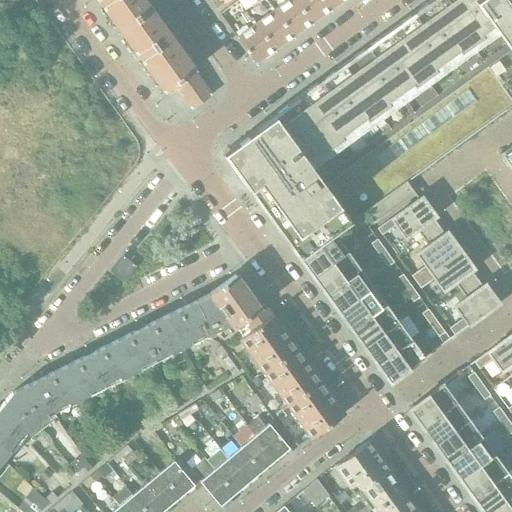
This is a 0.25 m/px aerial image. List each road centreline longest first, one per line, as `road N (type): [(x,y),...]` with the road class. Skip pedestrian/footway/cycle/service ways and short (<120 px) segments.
road 1 (residential): [(184,153),(39,345),(248,241)]
road 2 (residential): [(376,415),(248,241)]
road 3 (residential): [(184,153),(65,0)]
road 4 (residential): [(253,102),(390,0)]
road 5 (residential): [(245,511),(345,430),(376,415)]
road 6 (residential): [(253,102),(181,0)]
road 7 (residential): [(447,511),(376,415)]
